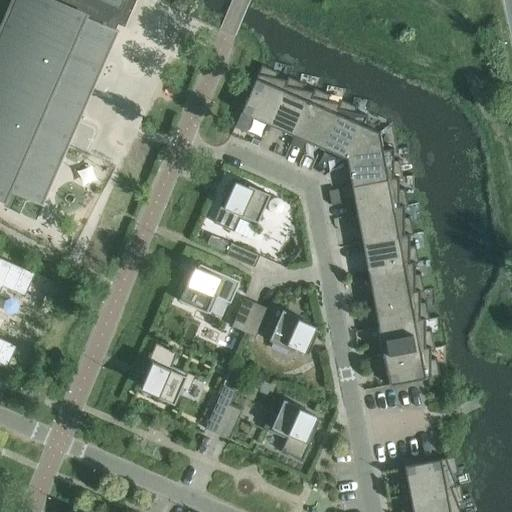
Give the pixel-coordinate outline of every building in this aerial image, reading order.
[(118,25),(125,28),(136,0),(15,0),(0,34),(0,187),(43,206),(43,205),(40,204),(118,25)] [(279,73),(262,66),(241,113),(268,125),(287,81),(276,78),(277,74),(278,74),(279,73)] [(305,85),(288,77),(287,81),(268,125),(294,136),(314,92),(313,92),(302,90),(303,85),(304,86),(305,85)] [(339,104),(329,101),(329,97),(331,97),(331,96),(314,89),(313,92),(314,92),(294,136),(321,148),(340,104),(339,104)] [(341,100),(339,104),(340,104),(321,148),(347,159),(380,133),(363,127),(366,117),(363,116),(354,113),(356,108),(357,109),(358,108),(341,100)] [(403,178),(399,160),(398,160),(398,161),(393,162),(392,153),(392,152),(392,150),(382,151),(380,133),(347,159),(352,187),(399,178),(399,179),(403,178)] [(404,207),(408,206),(405,188),(403,188),(403,190),(399,190),(399,179),(399,178),(352,187),(357,215),(404,206),(404,207)] [(231,182),(213,223),(234,232),(240,219),(256,226),(270,195),(249,185),(247,189),(231,182)] [(271,199),(268,202),(267,207),(268,211),(271,214),(275,215),(279,214),(282,212),(284,207),(283,203),(280,200),(275,198),(271,199)] [(410,235),(413,235),(410,216),(409,217),(409,218),(404,218),(404,207),(404,206),(357,215),(362,243),(410,234),(410,235)] [(415,264),(419,263),(415,245),(414,245),(414,246),(409,246),(410,235),(410,234),(362,243),(368,272),(415,263),(415,264)] [(227,253),(231,243),(223,240),(219,250),(227,253)] [(231,243),(226,255),(254,268),(260,256),(231,243)] [(0,258),(0,365),(7,369),(17,346),(0,338),(0,292),(3,287),(25,296),(35,273),(0,258)] [(420,292),(424,291),(421,273),(419,273),(419,275),(415,274),(415,264),(415,263),(368,272),(373,300),(420,291),(420,292)] [(179,300),(210,314),(217,298),(230,303),(240,282),(199,264),(191,280),(188,279),(179,300)] [(426,320),(429,319),(426,301),(425,302),(425,303),(420,303),(420,292),(420,291),(373,300),(378,328),(426,319),(426,320)] [(244,298),(231,327),(243,332),(256,303),(244,298)] [(255,337),(268,309),(256,303),(243,332),(255,337)] [(308,355),(319,330),(302,323),(304,320),(283,310),(269,341),(294,352),(295,349),(308,355)] [(431,348),(435,348),(431,330),(430,330),(430,331),(425,331),(426,320),(426,319),(378,328),(384,357),(431,348)] [(156,344),(138,385),(154,392),(153,395),(174,405),(182,388),(188,391),(195,376),(188,373),(172,366),(177,353),(156,344)] [(436,358),(435,358),(435,360),(431,359),(431,348),(384,357),(389,386),(440,376),(436,358)] [(264,381),(259,392),(270,397),(275,386),(264,381)] [(224,386),(205,429),(217,434),(230,405),(236,391),(224,386)] [(270,413),(263,428),(270,431),(287,438),(281,451),(302,461),(320,419),(304,412),(305,409),(284,399),(277,416),(270,413)] [(242,410),(230,405),(217,434),(229,439),(242,410)] [(455,457),(404,466),(410,495),(457,486),(452,476),(457,474),(457,475),(458,475),(455,457)] [(460,485),(457,486),(410,495),(412,511),(461,511),(458,504),(462,502),(462,503),(464,503),(460,485)]
